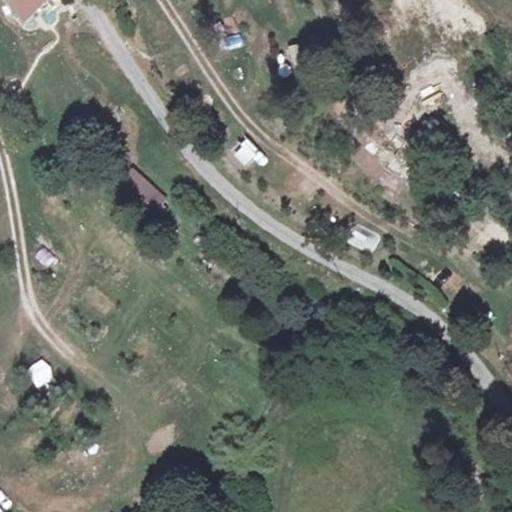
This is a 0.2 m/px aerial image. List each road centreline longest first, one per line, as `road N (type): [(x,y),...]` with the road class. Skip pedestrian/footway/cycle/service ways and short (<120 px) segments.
road 1 (unclassified): [(93,0),(177,133),(219,183),(271,224),(428,310),(511,416)]
road 2 (track): [(412,245),(248,124),(165,0)]
